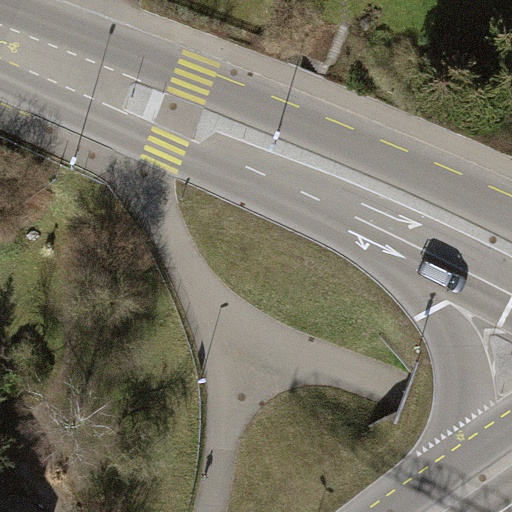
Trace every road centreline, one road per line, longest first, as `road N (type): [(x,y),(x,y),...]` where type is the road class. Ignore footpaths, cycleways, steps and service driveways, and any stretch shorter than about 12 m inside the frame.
road 1 (tertiary): [(511,211),(182,71),(84,70)]
road 2 (tertiary): [(84,70),(156,144),(340,209),(408,242)]
road 3 (tertiary): [(408,242),(462,362),(459,466)]
